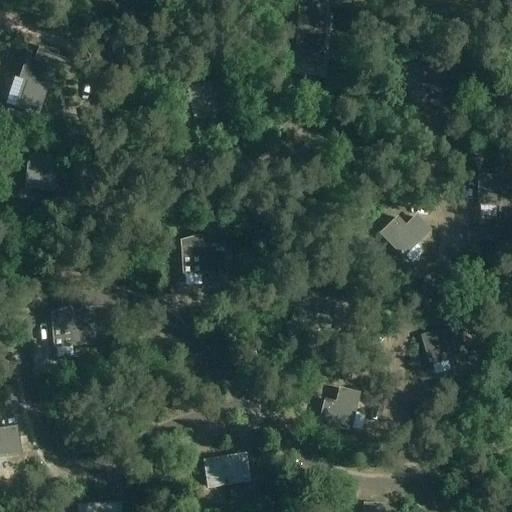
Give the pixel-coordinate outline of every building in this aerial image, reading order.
[(322,66),(324,33),(325,11),(299,10),(297,32),(296,64),(322,66)] [(24,83),(15,110),(38,118),(47,91),(51,92),(57,71),(25,61),(19,81),(24,83)] [(410,100),(433,95),(448,91),(443,72),(428,76),(425,64),(403,70),(410,100)] [(186,89),(193,121),(216,116),(209,86),(186,89)] [(29,158),(26,191),(53,193),(54,174),(55,174),(64,175),(65,161),(56,160),(29,158)] [(511,187),(504,188),(504,178),(480,178),(479,207),(479,209),(511,209),(511,187)] [(380,236),(402,260),(403,260),(420,243),(430,233),(416,218),(406,228),(398,219),(381,236),(380,236)] [(180,249),(182,277),(225,275),(224,247),(180,249)] [(290,324),(328,333),(335,305),(297,296),(290,324)] [(50,322),(53,350),(96,346),(94,318),(50,322)] [(422,338),(431,367),(432,366),(453,360),(467,355),(462,337),(449,341),(446,331),(439,333),(422,338)] [(318,425),(345,432),(351,433),(351,430),(360,395),(339,390),(336,403),(335,405),(324,402),(318,425)] [(504,454),(511,453),(511,422),(502,423),(504,454)] [(0,460),(22,457),(18,428),(0,431),(0,460)] [(203,463),(207,490),(250,484),(246,456),(203,463)] [(276,502),(264,496),(259,505),(271,511),(276,502)] [(37,511),(67,511),(67,500),(37,502),(37,511)]
